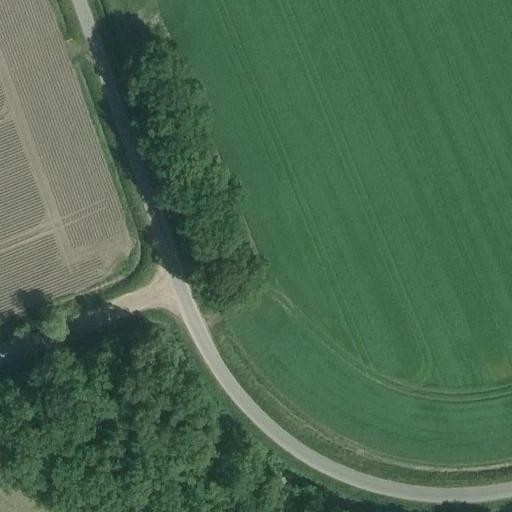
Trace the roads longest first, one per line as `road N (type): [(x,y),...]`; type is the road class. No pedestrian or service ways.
road 1 (unclassified): [(76,0),(176,283),(210,358),(245,405),(282,439),(348,476),(445,495),(511,490)]
road 2 (track): [(176,283),(0,354)]
